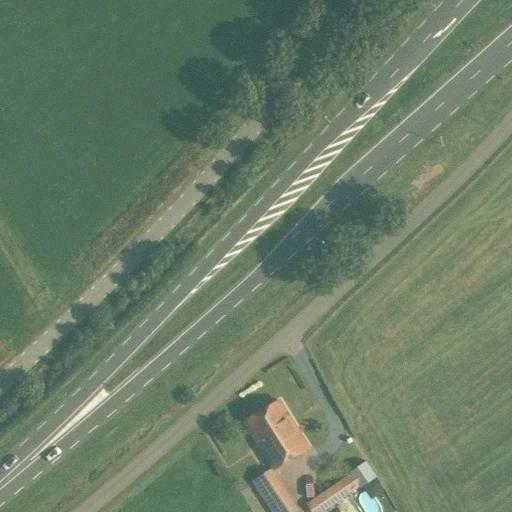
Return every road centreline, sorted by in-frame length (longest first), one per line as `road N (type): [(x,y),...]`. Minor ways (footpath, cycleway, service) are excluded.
road 1 (primary): [(7,479),(133,381),(511,43)]
road 2 (primary): [(458,0),(7,479)]
road 3 (unclassified): [(511,119),(379,252),(78,511)]
road 4 (unclassified): [(0,383),(175,219),(356,0)]
